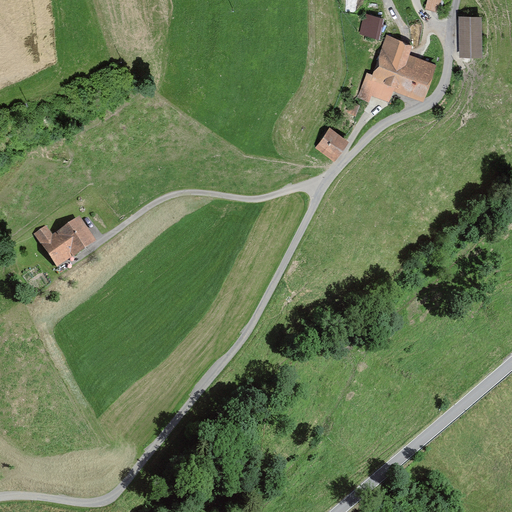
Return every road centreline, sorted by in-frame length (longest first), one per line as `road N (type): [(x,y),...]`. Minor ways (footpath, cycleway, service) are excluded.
road 1 (unclassified): [(456,0),(441,88),(341,164),(239,343),(122,486),(93,502),(0,496)]
road 2 (tertiary): [(336,511),(511,363)]
